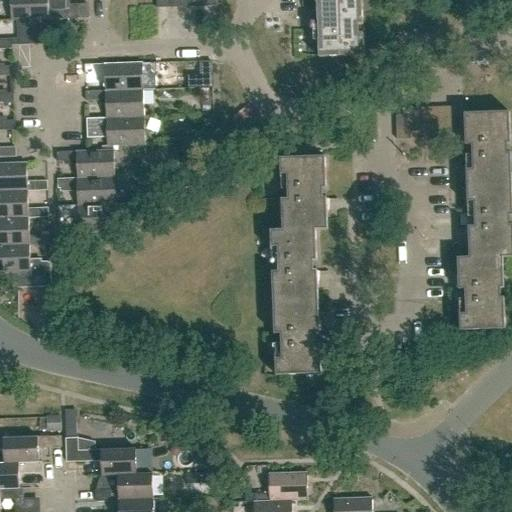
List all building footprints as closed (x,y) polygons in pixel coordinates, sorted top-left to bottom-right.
[(68,0),(11,0),(12,22),(18,22),(29,21),(41,21),(52,20),(56,20),(56,21),(70,20),(68,0)] [(156,0),(157,9),(169,8),(168,0),(156,0)] [(168,0),(169,8),(181,8),(180,0),(168,0)] [(362,3),(317,5),(318,17),(310,17),(310,32),(318,32),(319,58),(364,57),(362,3)] [(41,21),(42,45),(53,45),(52,20),(41,21)] [(19,46),(30,46),(29,21),(18,22),(19,46)] [(30,46),(42,45),(41,21),(29,21),(30,46)] [(0,49),(13,50),(13,40),(0,39),(0,49)] [(107,93),(144,91),(143,64),(106,65),(107,93)] [(86,75),(101,74),(100,65),(85,65),(86,75)] [(0,67),(0,77),(14,77),(13,67),(0,67)] [(108,120),(145,118),(144,91),(107,93),(108,119),(108,120)] [(87,102),(101,101),(101,92),(87,92),(87,102)] [(0,94),(0,104),(15,104),(14,94),(0,94)] [(428,132),(434,132),(433,108),(422,109),(423,133),(428,132)] [(434,132),(445,132),(445,108),(433,108),(434,132)] [(445,108),(445,132),(448,132),(457,131),(456,108),(445,108)] [(411,140),(411,133),(410,109),(402,109),(402,116),(396,116),(397,140),(411,140)] [(411,133),(423,133),(422,109),(410,109),(411,133)] [(467,187),(511,185),(511,181),(510,113),(465,114),(467,187)] [(108,120),(108,119),(87,119),(88,138),(109,137),(109,147),(146,146),(145,118),(108,120)] [(0,121),(0,131),(16,131),(16,121),(0,121)] [(0,148),(0,158),(17,158),(16,148),(0,148)] [(79,180),(116,178),(115,151),(78,152),(79,180)] [(58,162),(72,162),(71,152),(58,153),(58,162)] [(317,231),(328,231),(328,219),(327,200),(326,158),(322,158),(281,159),(282,199),(283,231),(283,232),(317,231)] [(28,164),(0,164),(0,192),(29,191),(29,192),(48,191),(48,182),(28,182),(28,164)] [(79,207),(117,206),(116,178),(79,180),(79,207)] [(59,189),(73,189),(72,179),(59,179),(59,189)] [(503,258),(511,258),(511,185),(467,187),(469,249),(470,258),(470,259),(503,258)] [(0,219),(29,218),(29,192),(29,191),(0,192),(0,219)] [(60,216),(74,216),(73,207),(73,206),(60,206),(60,216)] [(117,206),(79,207),(80,216),(80,234),(118,233),(117,206)] [(36,219),(49,218),(49,208),(35,209),(36,219)] [(0,247),(30,246),(29,218),(0,219),(0,247)] [(318,272),(317,231),(283,232),(283,231),(271,231),(272,268),(274,304),(319,302),(319,292),(318,272)] [(37,246),(45,246),(50,246),(50,236),(36,236),(37,246)] [(30,246),(0,247),(0,274),(18,274),(19,289),(52,288),(52,279),(52,267),(51,263),(31,264),(30,246)] [(505,330),(503,258),(470,259),(470,258),(458,258),(458,268),(460,332),(505,330)] [(319,302),(274,304),(275,336),(276,377),(322,375),(320,331),(319,313),(319,302)] [(41,432),(62,431),(61,418),(41,419),(41,432)] [(39,464),(39,463),(39,449),(62,448),(62,437),(4,439),(5,465),(5,466),(39,464)] [(103,477),(118,476),(137,475),(136,450),(96,451),(95,442),(79,443),(79,439),(66,439),(67,463),(102,462),(103,477)] [(0,490),(20,489),(20,475),(43,474),(42,463),(39,463),(39,464),(5,466),(5,465),(0,465),(0,490)] [(292,501),(292,502),(308,501),(307,472),(269,474),(270,494),(253,495),(254,503),(292,501)] [(119,502),(154,501),(153,475),(137,475),(118,476),(119,491),(95,492),(95,503),(119,502)] [(0,511),(0,501),(23,500),(23,489),(20,489),(0,490),(0,511)] [(334,500),(334,511),(372,511),(372,498),(334,500)] [(154,511),(154,501),(119,502),(119,511),(154,511)] [(292,511),(292,502),(292,501),(254,503),(254,511),(292,511)]
